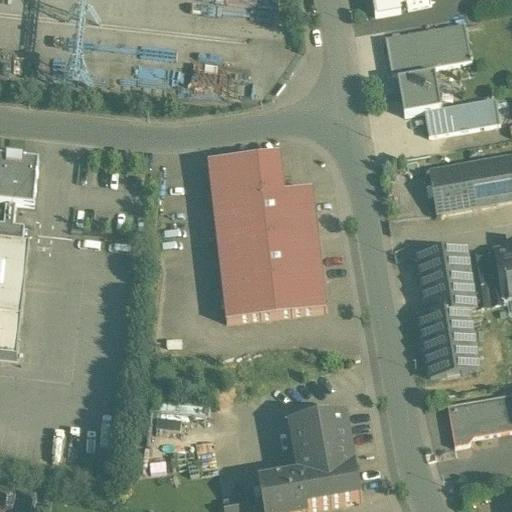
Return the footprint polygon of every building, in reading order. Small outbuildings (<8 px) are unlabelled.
[(267,28),(269,14),(217,6),(215,19),(267,28)] [(473,64),(472,64),(466,31),(387,46),(393,82),(406,80),(407,84),(427,81),(427,76),(435,75),(473,68),(472,66),(474,66),(473,64)] [(407,84),(399,86),(405,122),(425,118),(442,115),(436,79),(427,81),(407,84)] [(442,115),(425,118),(430,143),(501,130),(497,105),(442,115)] [(25,155),(9,153),(8,161),(24,163),(25,155)] [(8,161),(0,160),(0,206),(7,208),(17,209),(35,211),(40,165),(24,163),(8,161)] [(314,195),(286,198),(281,160),(209,168),(227,328),(328,316),(314,195)] [(511,163),(432,178),(439,218),(511,204),(511,163)] [(17,209),(7,208),(4,228),(14,229),(17,209)] [(4,228),(0,227),(0,246),(23,249),(25,230),(14,229),(4,228)] [(0,246),(0,320),(22,323),(30,250),(23,249),(0,246)] [(511,250),(511,251),(511,254),(497,256),(502,287),(506,306),(508,306),(511,305),(511,250)] [(467,254),(419,262),(428,321),(421,322),(431,383),(479,375),(469,316),(477,314),(473,292),(469,267),(467,254)] [(498,261),(469,267),(473,292),(502,287),(498,261)] [(473,292),(477,314),(508,309),(508,306),(506,306),(502,287),(473,292)] [(511,401),(449,412),(456,453),(470,450),(475,443),(511,436),(511,401)] [(348,419),(289,429),(298,478),(259,485),(263,511),(331,511),(363,506),(348,419)]
